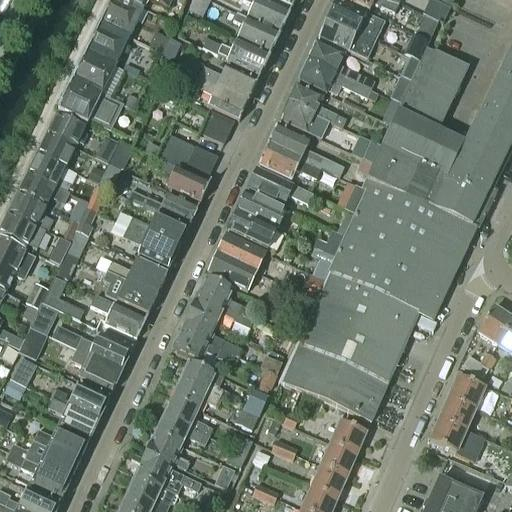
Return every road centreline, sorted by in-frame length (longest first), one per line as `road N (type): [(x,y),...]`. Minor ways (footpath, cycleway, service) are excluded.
road 1 (residential): [(79,511),(316,0)]
road 2 (residential): [(375,511),(483,272)]
road 3 (residential): [(0,204),(98,0)]
